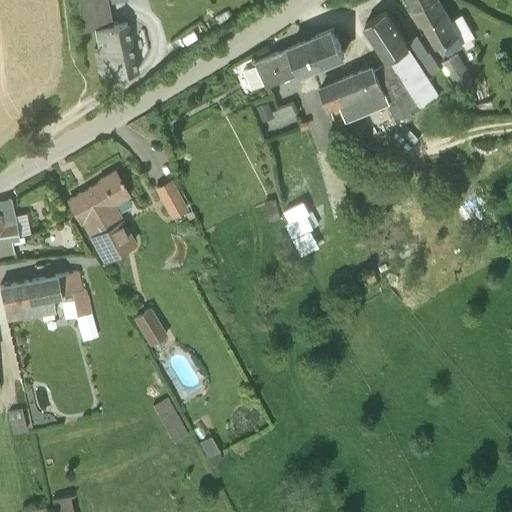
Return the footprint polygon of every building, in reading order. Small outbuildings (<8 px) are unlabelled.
[(135,66),(126,23),(112,25),(107,0),(77,0),(82,32),(93,30),(96,48),(93,49),(99,77),(137,69),(136,66),(135,66)] [(439,0),(423,0),(415,4),(438,44),(441,42),(446,51),(472,36),(460,15),(450,20),(439,0)] [(420,106),(439,94),(429,78),(440,70),(439,69),(428,52),(427,52),(418,59),(416,59),(385,10),(365,23),(389,59),(376,67),(374,64),(344,77),(320,88),(329,109),(371,92),(386,124),(420,106)] [(284,66),(289,78),(344,53),(333,27),(289,46),(294,58),(295,58),(296,59),(284,66)] [(294,58),(289,46),(255,61),(266,88),(289,78),(284,66),(296,59),(295,58),(294,58)] [(473,78),(457,51),(441,62),(458,89),(473,78)] [(263,120),(275,116),(270,100),(258,104),(263,120)] [(324,152),(346,255),(369,250),(346,147),(324,152)] [(68,199),(104,260),(135,241),(114,204),(128,194),(114,169),(99,178),(101,180),(96,182),(68,199)] [(171,218),(187,209),(171,178),(153,187),(171,218)] [(308,214),(307,213),(309,212),(310,212),(313,210),(319,206),(313,196),(285,209),(290,221),(286,223),(293,237),(294,236),(302,253),(319,245),(311,228),(314,226),(313,225),(308,214)] [(0,240),(18,237),(15,217),(11,198),(0,200),(0,240)] [(269,221),(281,218),(276,198),(264,201),(269,221)] [(372,268),(361,274),(365,283),(376,278),(372,268)] [(6,319),(54,310),(53,297),(71,292),(76,316),(82,339),(96,336),(90,313),(86,287),(81,289),(77,270),(57,274),(57,273),(55,274),(42,277),(41,276),(39,277),(31,279),(31,278),(25,279),(25,280),(17,282),(17,281),(12,282),(1,285),(1,284),(0,284),(0,286),(0,287),(3,302),(6,319)] [(166,334),(150,306),(133,317),(150,345),(166,334)] [(187,433),(170,402),(156,409),(174,441),(187,433)] [(26,430),(22,409),(8,411),(13,433),(26,430)] [(61,511),(80,511),(79,492),(60,494),(61,511)]
